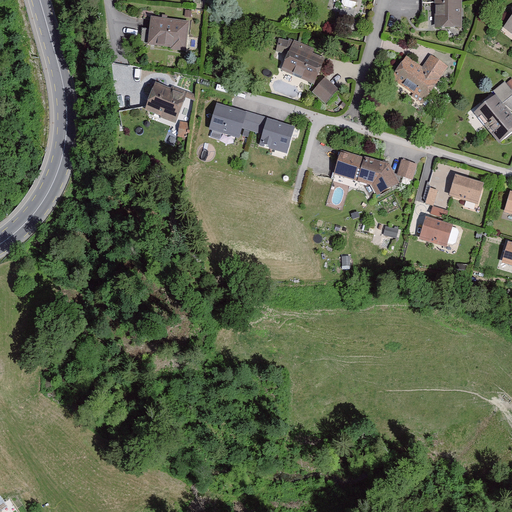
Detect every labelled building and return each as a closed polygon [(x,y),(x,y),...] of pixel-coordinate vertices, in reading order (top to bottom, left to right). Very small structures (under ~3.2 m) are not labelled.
[(462,0),(435,0),(435,28),(462,28),(462,0)] [(190,24),(152,18),(148,46),(186,52),(190,24)] [(294,42),(281,69),(314,84),(327,58),(294,42)] [(422,69),(406,57),(391,78),(423,101),(447,67),(432,56),(422,69)] [(326,78),(311,92),(324,102),(338,89),(326,78)] [(511,78),(493,90),(503,102),(511,94),(511,78)] [(187,93),(157,81),(145,110),(175,122),(187,93)] [(511,132),(511,115),(496,95),(475,112),(499,142),(511,132)] [(243,129),(248,113),(217,104),(209,131),(239,140),(243,129)] [(243,129),(263,135),(267,120),(268,120),(248,113),(243,129)] [(295,128),(267,120),(263,135),(259,147),(287,155),(295,128)] [(389,165),(340,152),(334,175),(372,186),(377,197),(400,184),(389,165)] [(402,159),(397,173),(412,179),(417,164),(402,159)] [(485,185),(456,176),(449,197),(478,206),(485,185)] [(425,204),(433,207),(438,191),(430,188),(425,204)] [(431,214),(447,219),(449,212),(433,207),(431,214)] [(454,226),(426,218),(420,241),(447,249),(448,244),(453,246),(456,243),(460,233),(458,229),(453,228),(454,226)] [(384,237),(397,239),(399,230),(386,228),(384,237)] [(511,244),(508,243),(502,264),(511,267),(511,244)] [(342,266),(350,266),(350,257),(342,257),(342,266)] [(0,510),(8,506),(1,495),(0,495),(0,510)]
